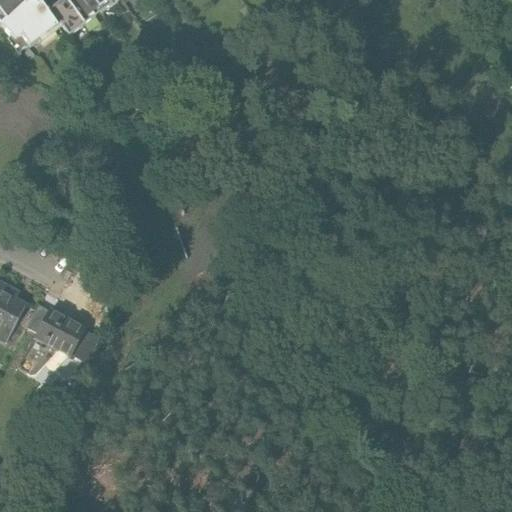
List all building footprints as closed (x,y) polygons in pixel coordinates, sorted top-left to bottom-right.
[(0,0),(0,24),(1,26),(0,27),(15,44),(21,39),(29,49),(61,27),(69,38),(96,18),(94,15),(99,11),(102,14),(121,0),(64,0),(48,15),(41,5),(37,8),(32,1),(33,0),(32,0),(0,0)] [(130,24),(109,42),(123,59),(144,42),(130,24)] [(33,232),(16,223),(11,231),(29,240),(33,232)] [(0,286),(0,342),(7,346),(26,309),(9,301),(13,293),(0,286)] [(39,308),(27,331),(38,336),(50,313),(39,308)] [(86,332),(50,313),(38,336),(32,349),(18,372),(29,378),(32,380),(34,380),(38,377),(61,352),(72,358),(73,357),(85,334),(86,332)] [(85,334),(73,357),(88,364),(99,340),(85,334)]
